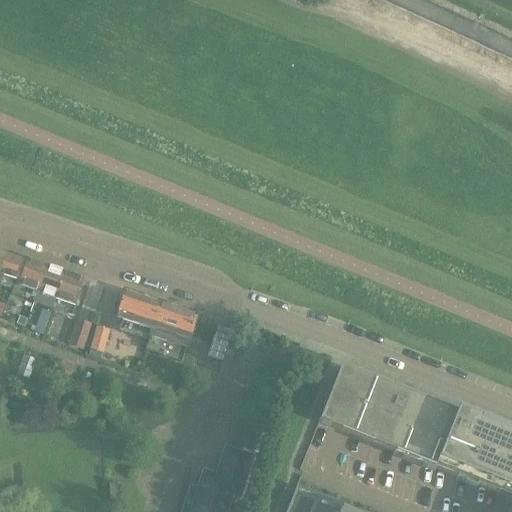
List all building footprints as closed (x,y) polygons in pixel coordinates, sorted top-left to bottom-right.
[(0,285),(10,289),(19,260),(7,256),(0,254),(0,285)] [(36,294),(45,267),(27,261),(26,262),(19,260),(10,289),(19,283),(18,287),(17,288),(15,287),(14,290),(12,289),(9,298),(10,299),(5,315),(17,320),(27,291),(26,291),(26,290),(36,294)] [(45,267),(36,294),(55,301),(64,274),(45,267)] [(83,281),(64,274),(55,301),(75,308),(83,281)] [(160,307),(123,295),(116,320),(152,332),(160,307)] [(188,342),(191,334),(196,319),(160,307),(152,332),(146,351),(180,362),(184,350),(186,350),(188,342)] [(28,319),(18,316),(15,325),(25,329),(28,319)] [(83,351),(87,342),(92,325),(79,321),(70,347),(83,351)] [(45,327),(33,323),(29,332),(42,337),(45,327)] [(109,331),(97,327),(90,351),(102,355),(109,331)] [(232,334),(218,329),(209,357),(222,362),(232,334)] [(511,511),(511,437),(482,425),(480,424),(481,421),(458,413),(457,415),(410,396),(340,368),(318,424),(511,501),(511,511)] [(247,417),(237,447),(256,454),(266,423),(247,417)] [(187,500),(183,511),(225,511),(231,496),(238,498),(239,498),(239,497),(243,487),(252,458),(226,449),(220,465),(217,477),(204,473),(198,491),(192,489),(191,489),(190,490),(187,500)] [(116,502),(115,485),(105,485),(105,503),(116,502)] [(296,489),(295,492),(286,511),(312,511),(318,498),(296,489)] [(338,511),(340,507),(320,499),(318,498),(312,511),(338,511)]
